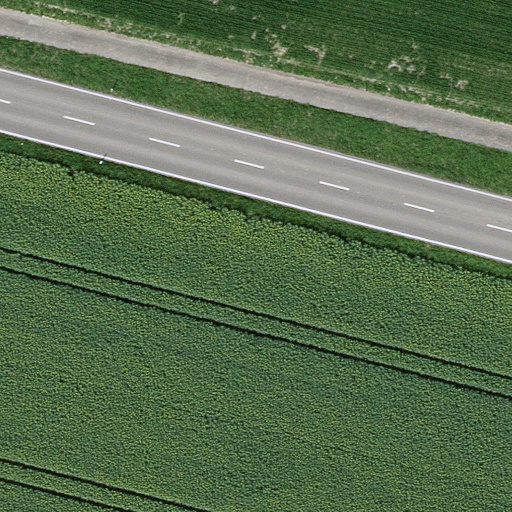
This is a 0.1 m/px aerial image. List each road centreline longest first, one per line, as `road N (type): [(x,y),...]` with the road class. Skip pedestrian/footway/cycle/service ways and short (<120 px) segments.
road 1 (primary): [(0,103),(511,234)]
road 2 (track): [(511,140),(0,24)]
